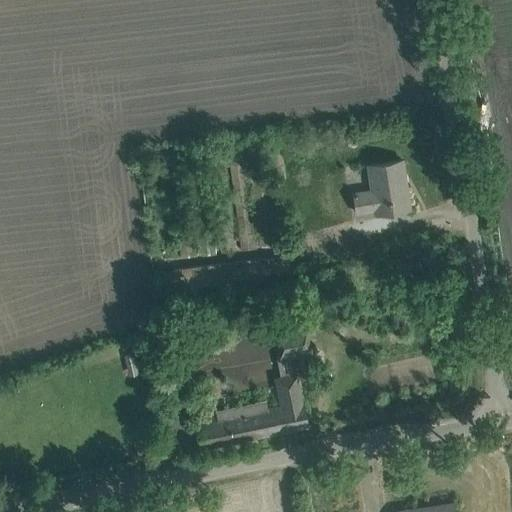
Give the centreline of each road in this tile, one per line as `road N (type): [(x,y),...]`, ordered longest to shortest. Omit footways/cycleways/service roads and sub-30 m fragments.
road 1 (unclassified): [(25,511),(166,476),(500,422)]
road 2 (unclassified): [(500,422),(437,0)]
